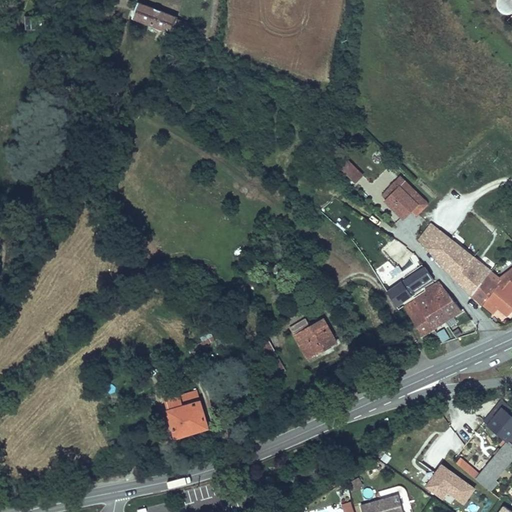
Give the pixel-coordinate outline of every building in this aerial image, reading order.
[(143,6),(137,21),(171,36),(178,21),(143,6)] [(363,177),(348,161),(341,168),(356,184),(363,177)] [(429,205),(401,177),(378,200),(383,204),(385,202),(404,221),(413,212),(418,216),(429,205)] [(419,240),(433,256),(447,237),(432,226),(419,240)] [(433,256),(465,291),(496,267),(493,264),(490,266),(447,237),(433,256)] [(400,271),(417,263),(412,251),(394,258),(400,271)] [(407,278),(416,271),(412,265),(402,272),(407,278)] [(511,283),(505,277),(496,267),(465,291),(483,309),(511,285),(511,283)] [(413,302),(400,312),(423,345),(460,318),(436,285),(434,286),(422,269),(389,294),(395,303),(398,300),(400,303),(408,296),(413,302)] [(390,288),(405,279),(402,274),(387,283),(390,288)] [(505,317),(511,311),(511,285),(483,309),(490,317),(499,310),(505,317)] [(294,337),(309,362),(337,346),(322,320),(310,328),(305,319),(289,328),(294,337)] [(163,402),(174,443),(210,433),(198,392),(163,402)] [(488,425),(503,408),(511,416),(511,435),(511,436),(511,435),(511,409),(502,401),(485,422),(488,425)] [(495,480),(511,460),(511,444),(511,442),(511,435),(511,436),(511,435),(511,416),(503,408),(488,425),(505,439),(507,441),(503,446),(478,475),(460,459),(456,463),(487,489),(495,480)] [(475,487),(441,462),(424,485),(450,505),(455,498),(463,504),(475,487)] [(490,492),(497,482),(495,480),(487,489),(490,492)] [(403,511),(399,495),(361,505),(362,511),(403,511)] [(349,511),(353,511),(350,499),(341,502),(344,511),(349,511)]
